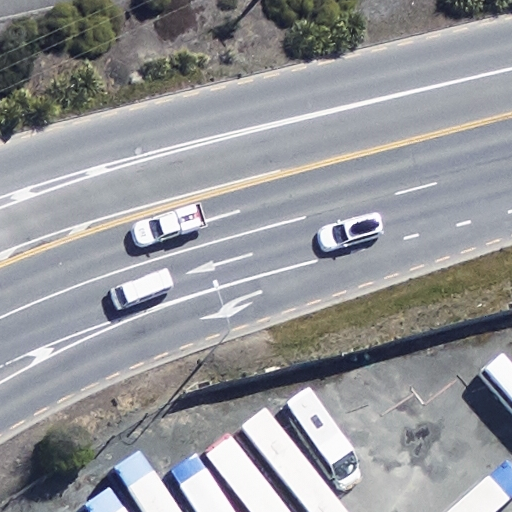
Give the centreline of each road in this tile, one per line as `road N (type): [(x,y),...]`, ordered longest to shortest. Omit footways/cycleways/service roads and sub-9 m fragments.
road 1 (trunk): [(511,175),(103,343),(0,406)]
road 2 (trunk): [(0,241),(145,186),(511,78)]
road 3 (trunk): [(511,169),(0,324)]
road 4 (trunk): [(0,171),(511,62)]
